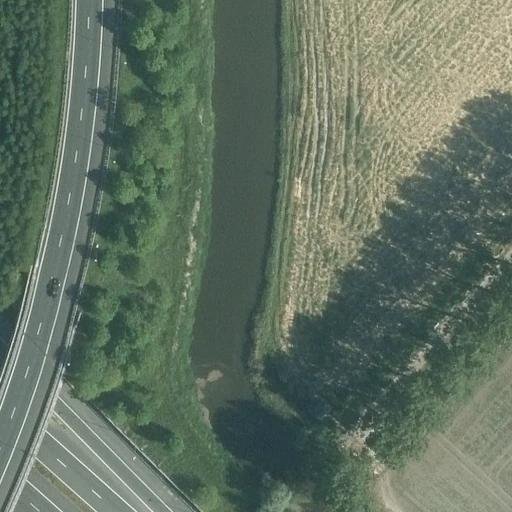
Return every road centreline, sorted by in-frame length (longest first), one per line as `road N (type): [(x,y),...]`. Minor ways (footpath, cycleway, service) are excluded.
road 1 (motorway): [(0,446),(51,290),(74,183),(90,0)]
road 2 (motorway): [(156,511),(0,348)]
road 3 (motorway): [(121,511),(0,404)]
